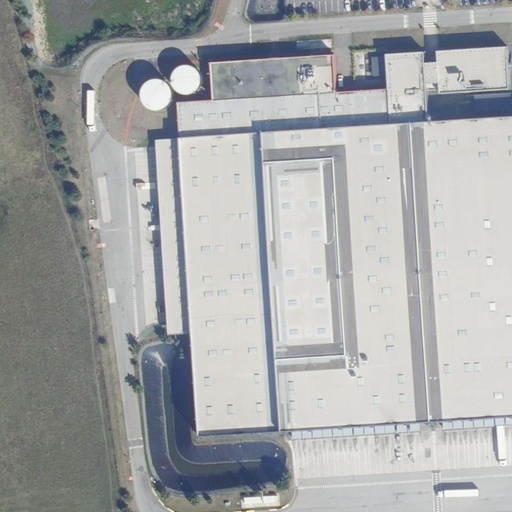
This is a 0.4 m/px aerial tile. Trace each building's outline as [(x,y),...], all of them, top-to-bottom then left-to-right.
[(190,96),(199,97),(200,97),(207,101),(216,101),(216,106),(181,108),(183,135),(195,329),(201,434),(511,413),(511,113),(431,119),(429,87),(442,87),(442,91),(511,86),(509,44),(440,48),(440,59),(427,60),(427,49),(389,52),(391,86),(338,89),(336,52),(213,59),(216,98),(209,99),(204,95),(210,90),(212,82),(211,75),(205,68),(199,65),(191,66),(185,69),(181,76),(180,83),(184,91),(190,96)] [(145,91),(146,98),(146,99),(150,105),(156,108),(161,110),(169,108),(178,99),(180,92),(178,85),(175,80),(169,76),(161,75),(156,76),(150,79),(146,85),(145,91)] [(171,331),(195,329),(183,135),(159,137),(171,331)] [(159,241),(144,242),(145,251),(160,249),(159,241)] [(466,444),(467,467),(485,467),(485,474),(506,474),(506,465),(511,464),(511,439),(508,439),(508,438),(477,439),(477,444),(466,444)]
